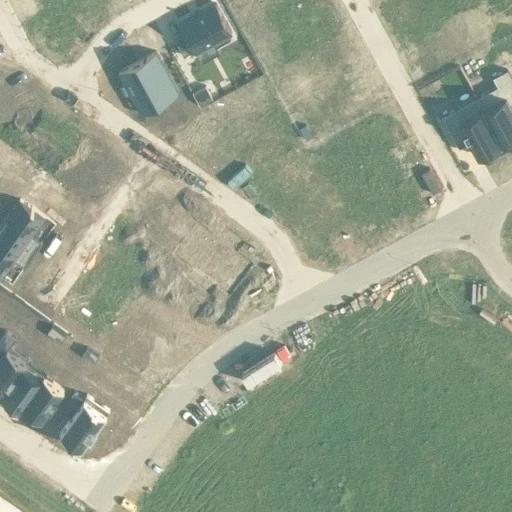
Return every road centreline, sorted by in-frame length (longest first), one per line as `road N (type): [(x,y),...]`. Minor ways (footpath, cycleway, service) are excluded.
road 1 (residential): [(0,425),(99,496),(173,391),(239,336),(308,299)]
road 2 (residential): [(308,299),(275,236),(74,92)]
road 3 (residential): [(351,0),(470,217)]
road 4 (residential): [(308,299),(470,217)]
road 5 (residential): [(74,92),(121,26),(171,0)]
